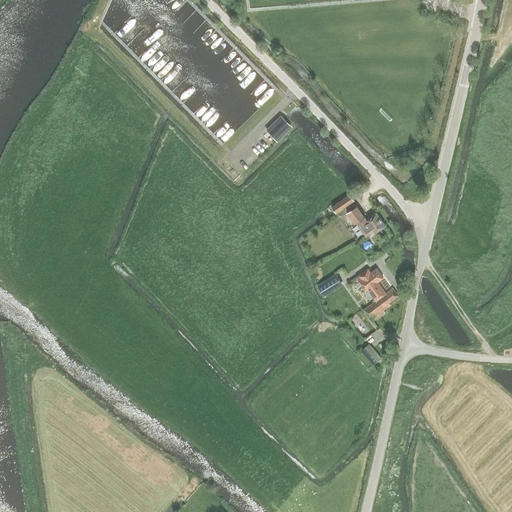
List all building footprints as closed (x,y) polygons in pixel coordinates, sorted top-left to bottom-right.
[(281,116),(266,130),(276,140),(291,126),(281,116)] [(341,201),(332,207),(336,214),(346,207),(341,201)] [(356,223),(365,217),(357,206),(347,213),(355,224),(356,223)] [(365,217),(356,223),(366,237),(374,231),(375,233),(385,226),(376,213),(366,220),(365,217)] [(373,247),(370,243),(364,247),(367,252),(373,247)] [(371,273),(368,269),(356,277),(365,290),(368,289),(376,301),(364,310),(372,321),(385,312),(382,308),(399,296),(392,289),(386,293),(378,282),(383,278),(376,269),(371,273)] [(324,297),(343,285),(336,273),(317,285),(324,297)] [(372,365),(380,358),(369,344),(360,351),(372,365)]
